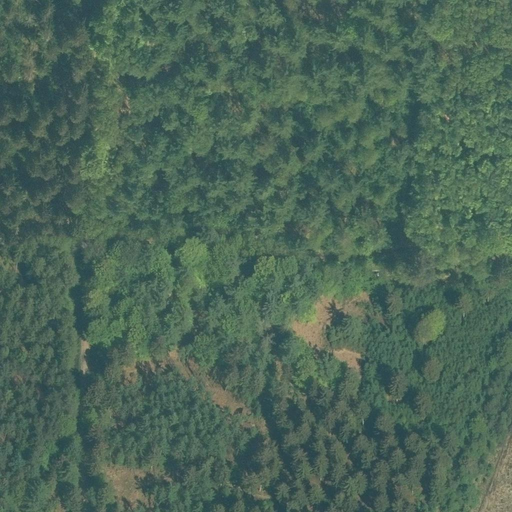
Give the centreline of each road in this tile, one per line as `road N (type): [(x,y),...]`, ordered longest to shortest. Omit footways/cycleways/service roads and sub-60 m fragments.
road 1 (unclassified): [(511,243),(398,269),(296,277),(0,234)]
road 2 (track): [(86,456),(93,224)]
